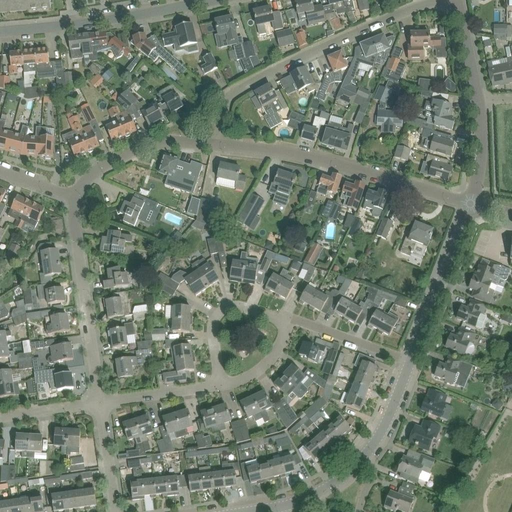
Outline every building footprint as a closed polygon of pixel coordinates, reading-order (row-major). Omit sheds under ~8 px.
[(50,0),(0,0),(0,12),(51,9),(50,0)] [(310,0),(302,0),(295,2),(298,15),(300,22),(307,20),(309,26),(326,22),(325,21),(324,17),(324,15),(322,7),(322,6),(312,8),(310,0)] [(328,0),(331,12),(345,8),(342,0),(328,0)] [(342,0),(345,8),(347,14),(351,24),(356,22),(353,12),(355,12),(352,0),(353,0),(356,0),(360,12),(369,10),(366,0),(342,0)] [(275,31),(284,29),(279,12),(272,14),(271,8),(254,12),(260,35),(266,34),(264,25),(270,23),(274,25),(275,31)] [(331,13),(324,15),(324,17),(325,21),(328,21),(333,32),(342,28),(341,26),(338,18),(336,19),(333,20),(331,13)] [(219,36),(215,36),(218,49),(236,45),(237,47),(243,45),(244,45),(242,39),(237,40),(232,17),(223,19),(222,17),(216,19),(216,21),(219,36)] [(192,24),(191,24),(190,22),(183,24),(183,26),(176,28),(177,32),(162,36),(164,47),(174,45),(175,48),(180,47),(180,48),(197,44),(192,24)] [(494,30),(494,38),(506,39),(506,27),(500,27),(500,30),(494,30)] [(278,47),(294,43),(290,30),(275,34),(278,47)] [(412,51),(408,51),(409,60),(424,60),(423,51),(422,47),(430,47),(441,46),(440,38),(430,38),(430,33),(428,33),(427,31),(421,31),(421,33),(411,34),(412,51)] [(106,32),(90,34),(92,55),(97,54),(108,50),(112,49),(117,59),(121,57),(123,55),(127,58),(132,52),(122,44),(115,38),(109,44),(107,44),(106,33),(106,32)] [(304,32),(295,35),(300,47),(308,44),(304,32)] [(81,35),(83,56),(90,55),(91,60),(92,62),(98,61),(97,54),(92,55),(90,34),(81,35)] [(84,58),(83,56),(81,35),(69,37),(71,60),(84,58)] [(174,69),(179,63),(161,47),(159,43),(155,46),(154,47),(152,45),(152,44),(150,40),(148,42),(146,41),(145,35),(133,37),(134,39),(130,43),(154,62),(159,57),(174,69)] [(378,54),(375,63),(380,64),(382,60),(385,61),(395,38),(391,37),(385,40),(383,35),(372,40),(378,54)] [(491,46),(489,38),(481,37),(484,48),(491,46)] [(374,67),(375,63),(378,54),(372,40),(361,45),(366,59),(354,58),(347,76),(354,79),(360,63),(374,67)] [(237,47),(234,47),(237,61),(246,58),(249,58),(254,70),(261,67),(257,56),(255,56),(251,43),(244,45),(243,45),(237,47)] [(42,48),(35,49),(36,51),(35,51),(37,72),(56,70),(57,88),(58,88),(58,95),(66,92),(66,88),(64,73),(63,73),(62,61),(49,63),(48,49),(42,50),(42,48)] [(387,70),(384,78),(399,84),(405,67),(398,64),(399,61),(403,52),(394,48),(391,56),(392,57),(392,58),(391,60),(387,70)] [(28,51),(23,52),(24,66),(24,73),(30,72),(37,72),(35,51),(33,51),(33,49),(28,50),(28,51)] [(324,76),(325,78),(316,98),(324,101),(327,94),(326,93),(329,85),(335,83),(341,82),(341,70),(347,67),(343,57),(344,56),(342,50),(336,53),(337,54),(328,58),(334,72),(324,76)] [(17,67),(24,66),(23,52),(10,53),(11,67),(9,67),(10,75),(17,74),(17,67)] [(203,58),(206,64),(200,67),(205,75),(218,67),(211,53),(203,58)] [(508,64),(500,66),(504,84),(511,81),(511,63),(511,58),(510,54),(506,55),(508,64)] [(138,56),(132,63),(137,67),(143,60),(138,56)] [(492,86),(504,84),(500,66),(492,68),(491,62),(487,63),(492,86)] [(88,69),(96,76),(97,74),(100,71),(92,64),(88,69)] [(291,76),(280,81),(284,89),(285,89),(295,83),(298,90),(299,91),(306,88),(308,93),(315,90),(317,93),(320,84),(320,81),(316,72),(309,76),(305,68),(291,75),(291,76)] [(109,82),(116,76),(110,70),(104,76),(109,82)] [(64,73),(66,88),(73,87),(72,72),(64,73)] [(96,76),(88,80),(96,89),(104,81),(97,74),(96,76)] [(0,87),(9,90),(10,78),(0,76),(0,87)] [(141,77),(137,82),(142,86),(146,81),(141,77)] [(125,82),(130,87),(135,82),(130,78),(125,82)] [(430,93),(431,81),(419,79),(418,88),(421,88),(421,92),(430,93)] [(447,79),(442,85),(453,93),(456,89),(456,86),(447,79)] [(389,82),(386,88),(398,94),(401,88),(389,82)] [(173,85),(159,93),(163,99),(165,104),(162,106),(165,111),(169,109),(172,114),(172,113),(173,115),(180,111),(180,109),(183,107),(181,103),(179,99),(185,96),(178,90),(175,88),(173,85)] [(283,109),(274,94),(269,85),(255,94),(257,97),(252,100),(258,110),(263,108),(267,115),(264,117),(271,129),(282,123),(277,113),(283,109)] [(31,88),(25,88),(25,93),(26,99),(28,100),(39,98),(38,87),(31,88)] [(353,106),(357,96),(355,95),(356,95),(341,88),(336,99),(353,106)] [(356,95),(367,100),(370,93),(359,88),(356,95)] [(380,88),(375,99),(380,101),(380,102),(385,104),(386,104),(391,93),(380,88)] [(121,97),(131,107),(136,101),(125,92),(121,97)] [(426,101),(424,110),(426,111),(450,118),(452,111),(450,110),(451,106),(446,105),(449,95),(432,93),(431,98),(430,102),(426,101)] [(128,111),(131,107),(121,97),(116,102),(127,111),(127,112),(128,111)] [(358,113),(364,115),(370,102),(364,99),(358,113)] [(161,114),(165,111),(162,106),(161,106),(160,104),(157,106),(157,104),(149,109),(144,101),(137,105),(149,126),(163,118),(161,114)] [(379,115),(378,125),(381,126),(381,133),(395,134),(396,127),(402,127),(403,113),(393,113),(385,112),(386,104),(385,104),(380,102),(380,106),(379,106),(379,111),(379,115)] [(77,117),(74,118),(75,125),(87,152),(88,152),(90,153),(93,152),(93,150),(99,147),(97,142),(94,134),(100,131),(97,122),(88,104),(81,108),(88,124),(90,123),(91,125),(83,129),(80,123),(77,117)] [(120,115),(116,117),(124,137),(125,136),(126,137),(130,136),(130,134),(136,132),(128,111),(127,112),(127,111),(120,114),(120,115)] [(426,111),(424,117),(428,118),(426,124),(439,127),(439,128),(445,130),(445,129),(451,131),(454,123),(452,122),(452,119),(450,118),(426,111)] [(292,112),(288,119),(290,120),(302,125),(305,117),(293,112),(292,112)] [(321,112),(319,118),(327,120),(329,115),(321,112)] [(117,122),(106,127),(112,142),(124,137),(116,117),(115,117),(117,122)] [(74,131),(62,137),(65,145),(68,143),(71,148),(74,157),(80,155),(82,156),(86,155),(86,153),(87,152),(75,125),(74,118),(69,120),(72,126),(74,131)] [(304,127),(301,138),(315,143),(318,131),(319,125),(324,126),(325,121),(315,118),(312,130),(304,127)] [(410,118),(408,124),(421,127),(422,121),(410,118)] [(1,120),(0,122),(0,149),(5,151),(10,132),(4,131),(6,122),(1,120)] [(328,124),(323,145),(334,148),(340,128),(341,125),(331,123),(331,125),(328,124)] [(340,128),(334,148),(347,151),(354,126),(348,124),(347,130),(340,128)] [(10,132),(5,151),(21,155),(26,136),(28,127),(23,126),(21,135),(10,132)] [(26,136),(21,155),(36,156),(39,156),(41,139),(42,128),(36,128),(36,137),(30,137),(26,136)] [(39,156),(39,157),(45,157),(45,159),(50,159),(50,158),(52,158),(53,138),(46,138),(47,129),(43,128),(42,128),(41,139),(39,156)] [(430,151),(440,154),(449,157),(450,154),(452,154),(454,147),(452,146),(453,143),(448,142),(450,136),(420,128),(418,133),(422,134),(421,137),(433,140),(430,151)] [(398,146),(394,158),(407,161),(410,150),(398,146)] [(448,161),(428,155),(425,163),(432,165),(428,176),(448,182),(452,167),(447,166),(448,161)] [(161,168),(160,170),(161,171),(160,174),(168,176),(173,178),(172,181),(172,182),(184,185),(182,191),(193,195),(203,165),(191,162),(190,165),(189,168),(180,164),(181,162),(181,160),(165,156),(165,158),(163,158),(163,161),(164,162),(162,168),(161,168)] [(217,178),(216,184),(243,190),(244,187),(246,177),(238,176),(240,169),(220,164),(218,174),(217,178)] [(272,183),(269,193),(275,195),(273,202),(286,206),(292,187),(295,177),(278,172),(275,181),(275,183),(272,183)] [(320,185),(317,194),(325,196),(327,192),(336,195),(342,177),(333,174),(331,179),(322,176),(319,185),(320,185)] [(345,184),(340,199),(345,200),(343,206),(356,211),(365,185),(356,182),(355,187),(345,184)] [(368,191),(366,200),(363,209),(366,210),(366,208),(373,210),(371,214),(373,216),(375,217),(377,218),(380,217),(385,203),(388,193),(380,190),(378,195),(368,191)] [(251,193),(235,221),(248,228),(264,201),(251,193)] [(123,222),(132,226),(134,227),(138,220),(145,223),(150,212),(154,213),(158,204),(135,194),(131,205),(125,202),(120,214),(125,216),(123,222)] [(12,210),(24,216),(25,216),(31,203),(18,196),(12,210)] [(192,198),(187,214),(192,215),(197,200),(192,198)] [(201,199),(198,211),(216,215),(219,202),(201,199)] [(322,215),(328,217),(335,203),(328,201),(322,215)] [(34,204),(31,203),(25,216),(22,222),(19,228),(23,231),(26,224),(35,228),(45,209),(42,208),(42,206),(36,204),(34,204)] [(335,203),(328,217),(328,218),(335,221),(342,207),(335,203)] [(198,211),(196,221),(205,224),(213,228),(216,215),(198,211)] [(355,218),(350,229),(356,232),(362,221),(355,218)] [(64,219),(54,220),(55,229),(64,229),(64,219)] [(384,219),(377,236),(386,240),(393,223),(384,219)] [(403,247),(400,253),(410,257),(411,254),(415,243),(418,243),(427,247),(433,230),(415,222),(411,232),(408,240),(406,239),(403,247)] [(102,238),(100,252),(103,252),(111,254),(111,253),(121,254),(124,255),(126,243),(132,244),(133,237),(121,235),(122,233),(119,233),(109,231),(108,239),(102,238)] [(210,255),(218,253),(216,240),(215,238),(207,240),(210,255)] [(222,239),(216,240),(218,253),(225,251),(222,239)] [(268,241),(265,247),(271,250),(274,244),(268,241)] [(298,241),(294,249),(303,253),(307,244),(298,241)] [(314,242),(304,261),(311,265),(320,246),(314,242)] [(40,245),(38,249),(38,253),(41,253),(44,273),(44,275),(41,275),(42,285),(52,283),(51,276),(61,275),(60,272),(57,250),(53,251),(51,243),(40,245)] [(158,244),(153,255),(163,259),(168,248),(158,244)] [(13,245),(6,259),(16,263),(22,250),(13,245)] [(266,273),(272,259),(274,254),(269,252),(265,260),(264,259),(261,266),(259,270),(266,273)] [(232,261),(229,281),(243,282),(246,258),(247,253),(242,253),(241,260),(233,259),(233,262),(232,261)] [(246,258),(243,282),(254,284),(258,260),(246,258)] [(196,272),(207,288),(219,281),(204,259),(200,261),(199,260),(191,265),(196,272)] [(302,264),(294,261),(291,269),(298,272),(302,264)] [(476,272),(474,277),(491,283),(497,286),(498,286),(500,279),(504,281),(507,280),(508,277),(509,273),(511,270),(499,266),(496,265),(490,262),(488,269),(479,266),(477,272),(476,272)] [(316,268),(310,266),(308,272),(304,280),(309,283),(314,274),(316,268)] [(104,289),(114,287),(129,285),(127,274),(121,274),(120,268),(108,269),(109,281),(103,282),(104,289)] [(359,272),(356,277),(364,281),(368,273),(362,269),(360,273),(359,272)] [(270,291),(275,294),(284,281),(285,279),(287,275),(288,272),(283,270),(280,276),(281,276),(279,279),(273,275),(264,290),(269,293),(270,291)] [(163,284),(165,285),(175,291),(179,284),(185,280),(195,296),(207,288),(196,272),(190,276),(180,272),(173,276),(171,280),(167,277),(163,284)] [(284,281),(275,294),(274,296),(279,299),(280,296),(286,300),(295,284),(291,282),(293,278),(287,275),(285,279),(284,281)] [(473,276),(468,288),(477,292),(474,298),(489,304),(494,291),(489,289),(491,283),(474,277),(473,276)] [(339,292),(333,303),(338,307),(333,315),(337,318),(339,315),(344,318),(354,303),(349,301),(348,303),(342,300),(349,287),(347,285),(350,280),(345,279),(343,284),(339,292)] [(52,284),(46,285),(37,286),(39,300),(48,299),(48,305),(65,302),(63,288),(53,290),(52,284)] [(172,296),(175,291),(165,285),(162,290),(172,296)] [(344,318),(343,321),(348,323),(349,321),(355,324),(356,323),(362,313),(367,316),(374,303),(376,296),(378,291),(368,287),(366,292),(369,293),(367,299),(365,303),(361,301),(358,306),(357,308),(352,306),(344,318)] [(304,304),(310,307),(318,294),(319,291),(315,289),(314,291),(307,288),(298,303),(303,306),(304,304)] [(318,294),(310,307),(309,309),(313,311),(314,309),(320,312),(326,303),(331,306),(333,303),(339,292),(336,291),(332,291),(329,297),(325,295),(324,297),(318,294)] [(109,318),(130,315),(126,292),(111,294),(112,300),(106,300),(109,318)] [(396,303),(395,305),(405,308),(407,301),(397,297),(396,303)] [(0,298),(0,319),(7,317),(9,313),(6,308),(4,310),(2,306),(4,305),(0,298)] [(475,328),(475,327),(482,329),(486,317),(483,315),(486,306),(470,300),(467,308),(461,306),(457,319),(467,323),(466,325),(475,328)] [(367,316),(364,320),(370,323),(367,327),(372,330),(373,327),(379,330),(387,317),(388,315),(383,313),(382,315),(376,312),(380,306),(374,303),(367,316)] [(165,316),(165,320),(170,320),(192,321),(193,316),(190,316),(191,308),(180,307),(174,307),(166,306),(165,316)] [(12,315),(13,320),(26,315),(26,314),(25,307),(13,311),(12,315)] [(26,314),(26,315),(27,322),(41,320),(40,312),(26,314)] [(134,314),(135,321),(149,319),(148,312),(134,314)] [(379,330),(377,333),(382,335),(383,333),(390,336),(399,319),(389,313),(388,315),(387,317),(379,330)] [(511,316),(506,314),(503,320),(510,324),(511,320),(511,316)] [(27,323),(27,322),(26,315),(13,320),(16,327),(27,323)] [(46,326),(47,335),(69,331),(67,315),(52,317),(45,318),(46,326)] [(192,325),(192,321),(170,320),(170,323),(173,323),(173,332),(189,333),(190,325),(192,325)] [(124,325),(125,329),(110,331),(113,348),(128,346),(127,336),(135,335),(133,323),(124,325)] [(456,337),(451,335),(446,348),(456,351),(455,353),(464,356),(465,354),(468,355),(472,355),(474,351),(474,347),(472,344),(476,334),(460,328),(456,337)] [(0,333),(0,346),(8,345),(7,338),(12,337),(11,332),(0,333)] [(54,364),(54,363),(73,360),(71,344),(55,346),(55,340),(30,344),(31,351),(52,348),(53,356),(50,357),(49,358),(48,360),(48,362),(49,364),(52,364),(54,364)] [(136,351),(136,352),(154,349),(153,342),(152,342),(152,341),(137,343),(139,351),(136,351)] [(173,341),(166,341),(166,342),(166,350),(171,350),(173,362),(195,358),(194,353),(191,353),(190,346),(183,347),(176,347),(175,341),(173,341)] [(326,348),(314,344),(313,346),(303,343),(299,356),(305,357),(304,359),(308,361),(308,362),(314,364),(315,363),(318,364),(322,352),(324,353),(326,348)] [(10,353),(8,345),(0,346),(0,360),(15,357),(14,352),(10,353)] [(155,358),(154,349),(136,352),(137,358),(116,361),(119,379),(133,377),(132,367),(144,365),(143,358),(155,356),(155,358)] [(329,352),(327,359),(326,361),(333,364),(337,352),(328,349),(328,352),(329,352)] [(18,355),(19,363),(33,361),(32,353),(18,355)] [(340,353),(336,365),(340,367),(345,355),(340,353)] [(440,363),(435,376),(445,380),(444,382),(461,388),(466,375),(469,377),(473,366),(449,357),(445,366),(440,363)] [(164,384),(189,380),(188,372),(194,371),(193,363),(195,363),(195,358),(173,362),(173,364),(176,364),(177,372),(163,374),(164,384)] [(33,367),(33,361),(19,363),(20,371),(34,369),(33,367)] [(356,373),(358,374),(358,373),(373,379),(373,378),(375,373),(378,374),(380,369),(363,362),(360,369),(357,368),(356,373)] [(286,372),(283,375),(284,376),(283,376),(301,393),(304,396),(307,392),(307,390),(301,384),(305,379),(292,367),(287,372),(286,372)] [(46,371),(34,373),(35,380),(36,384),(46,383),(50,382),(53,390),(57,390),(58,391),(74,389),(73,388),(75,388),(76,388),(74,379),(72,379),(71,373),(61,375),(60,375),(59,369),(46,371)] [(3,373),(0,372),(0,386),(14,384),(13,376),(17,376),(17,371),(3,373)] [(351,384),(354,385),(354,384),(368,390),(369,389),(371,383),(373,384),(375,379),(373,378),(373,379),(358,373),(358,374),(356,380),(353,379),(351,384)] [(316,375),(312,381),(324,390),(327,383),(316,375)] [(283,376),(275,386),(282,392),(286,396),(288,398),(292,393),(296,397),(297,398),(298,399),(301,399),(304,396),(301,393),(283,376)] [(332,376),(329,387),(333,389),(337,378),(332,376)] [(37,394),(36,384),(35,380),(27,382),(29,396),(37,394)] [(14,384),(0,386),(0,399),(20,396),(18,383),(14,384)] [(347,394),(350,395),(364,401),(364,400),(367,401),(371,390),(369,389),(368,390),(354,384),(354,385),(352,390),(349,389),(347,394)] [(329,400),(333,389),(329,387),(325,398),(329,400)] [(253,398),(263,419),(265,423),(270,421),(265,411),(271,408),(263,390),(257,393),(259,395),(253,398)] [(427,397),(422,410),(431,414),(440,418),(448,421),(453,407),(446,404),(444,404),(447,396),(440,394),(431,390),(428,398),(427,397)] [(365,406),(367,401),(364,400),(364,401),(350,395),(347,401),(345,400),(343,405),(360,411),(363,405),(365,406)] [(320,399),(313,406),(315,409),(318,412),(327,404),(324,400),(322,397),(320,399)] [(256,423),(263,419),(253,398),(246,401),(245,399),(240,401),(248,419),(253,417),(256,423)] [(278,402),(293,425),(298,420),(291,409),(284,398),(278,402)] [(498,400),(492,406),(498,411),(503,405),(498,400)] [(288,429),(293,425),(278,402),(272,405),(279,417),(288,429)] [(220,407),(214,409),(221,432),(226,430),(224,424),(231,422),(228,413),(225,403),(219,405),(220,407)] [(313,406),(304,414),(306,417),(309,420),(310,419),(318,412),(315,409),(313,406)] [(175,415),(183,437),(188,436),(186,430),(193,427),(186,409),(181,410),(182,413),(175,415)] [(203,420),(197,421),(201,432),(206,430),(211,428),(213,434),(221,432),(214,409),(207,412),(206,409),(200,411),(203,420)] [(136,421),(143,443),(148,441),(146,436),(153,434),(147,414),(141,416),(142,419),(136,421)] [(177,439),(183,437),(175,415),(169,417),(168,415),(163,416),(166,425),(169,435),(175,433),(177,439)] [(306,417),(298,424),(301,428),(304,425),(308,428),(313,424),(309,420),(306,417)] [(333,421),(329,424),(331,426),(341,437),(346,433),(348,435),(352,432),(345,424),(340,418),(334,423),(333,421)] [(143,443),(136,421),(129,423),(128,420),(122,422),(128,441),(135,439),(137,445),(136,451),(127,452),(128,459),(146,457),(143,443)] [(237,422),(244,441),(252,439),(245,420),(237,422)] [(439,427),(434,425),(425,421),(422,429),(415,426),(409,443),(428,451),(435,432),(437,433),(439,427)] [(237,443),(244,441),(237,422),(231,424),(233,430),(237,443)] [(298,424),(290,432),(293,435),(301,428),(298,424)] [(166,425),(160,428),(164,440),(168,453),(175,452),(170,438),(169,435),(166,425)] [(324,429),(320,432),(322,434),(332,445),(333,445),(335,447),(339,443),(343,439),(341,437),(331,426),(326,431),(324,429)] [(67,455),(67,450),(69,428),(64,428),(64,430),(56,430),(55,447),(62,447),(62,454),(67,455)] [(67,455),(71,456),(71,453),(80,454),(80,448),(81,431),(73,431),(74,428),(69,428),(67,450),(67,455)] [(315,436),(311,440),(313,442),(314,441),(324,453),(329,448),(331,450),(335,447),(333,445),(332,445),(322,434),(317,438),(315,436)] [(22,457),(29,458),(30,435),(17,435),(16,451),(22,451),(22,457)] [(30,435),(29,458),(35,458),(35,452),(42,452),(43,436),(30,435)] [(199,449),(206,448),(202,435),(195,437),(199,449)] [(475,438),(467,440),(470,450),(478,448),(475,438)] [(158,442),(161,454),(163,454),(168,453),(164,440),(158,442)] [(307,444),(298,451),(299,453),(304,461),(312,457),(317,463),(326,455),(324,453),(314,441),(313,442),(309,446),(307,444)] [(168,453),(163,454),(163,462),(166,462),(175,460),(175,463),(181,462),(180,452),(175,452),(168,453)] [(152,459),(152,464),(163,462),(163,454),(161,454),(151,455),(152,459)] [(400,460),(398,465),(400,467),(398,471),(401,472),(399,477),(417,484),(419,479),(422,472),(430,475),(435,460),(431,458),(421,454),(418,463),(406,458),(403,457),(402,460),(400,460)] [(285,456),(280,457),(281,460),(285,475),(285,474),(291,473),(292,475),(297,474),(295,467),(292,457),(286,459),(285,456)] [(274,459),(269,460),(269,463),(270,463),(274,477),(280,476),(281,478),(286,477),(285,474),(285,475),(281,460),(274,462),(274,459)] [(140,460),(128,462),(129,469),(141,467),(141,465),(140,460)] [(262,462),(258,463),(258,466),(259,466),(263,480),(263,483),(269,481),(275,480),(274,477),(270,463),(269,463),(269,460),(262,462)] [(251,465),(246,466),(248,474),(251,483),(258,482),(258,484),(263,483),(263,480),(259,466),(258,466),(252,468),(251,465)] [(1,483),(7,482),(9,482),(9,466),(9,467),(2,466),(1,483)] [(226,488),(232,487),(233,490),(238,489),(235,472),(228,472),(228,470),(223,470),(223,473),(226,488)] [(214,490),(215,490),(221,489),(221,492),(226,491),(226,488),(223,473),(217,474),(216,471),(211,472),(212,475),(214,490)] [(205,473),(200,474),(200,476),(201,476),(203,491),(209,490),(210,493),(215,492),(215,490),(214,490),(212,475),(205,476),(205,473)] [(194,474),(188,475),(189,483),(190,487),(191,493),(198,492),(198,495),(203,494),(203,491),(201,476),(200,476),(194,477),(194,474)] [(165,478),(168,497),(179,495),(177,477),(170,477),(170,475),(165,476),(165,478)] [(154,479),(156,495),(162,494),(162,497),(168,497),(165,478),(159,479),(158,477),(154,477),(154,479)] [(145,499),(144,496),(142,478),(130,480),(132,501),(145,499)] [(142,478),(144,496),(151,496),(151,499),(156,498),(156,495),(154,479),(147,480),(147,478),(142,478)] [(404,482),(402,488),(413,492),(415,487),(404,482)] [(86,507),(86,510),(91,510),(91,507),(97,506),(94,487),(90,488),(90,490),(84,491),(86,507)] [(411,496),(413,492),(402,488),(401,487),(398,494),(390,491),(384,508),(394,511),(395,511),(398,505),(410,510),(415,497),(411,496)] [(448,487),(442,492),(446,498),(453,492),(448,487)] [(73,493),(75,509),(75,511),(76,511),(80,511),(80,508),(86,507),(84,491),(84,488),(80,489),(80,492),(74,493),(73,493)] [(65,510),(64,511),(69,511),(69,510),(75,509),(73,493),(74,493),(73,490),(69,490),(69,494),(63,494),(65,510)] [(59,511),(65,510),(63,494),(62,491),(58,492),(58,495),(52,496),(53,505),(54,511),(59,511)] [(33,511),(44,511),(42,494),(37,495),(37,498),(32,499),(31,499),(33,511)] [(22,511),(33,511),(31,499),(32,499),(32,496),(27,496),(27,499),(21,500),(22,511)] [(22,511),(21,500),(21,497),(17,498),(17,501),(11,502),(10,502),(11,511),(22,511)] [(0,508),(0,511),(11,511),(10,502),(11,502),(10,499),(6,499),(7,502),(0,503),(0,508)]
